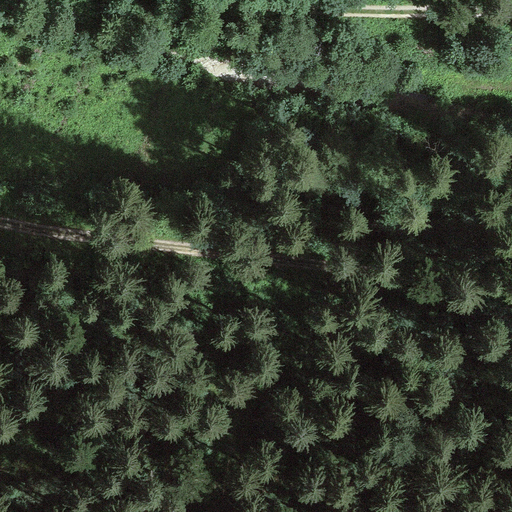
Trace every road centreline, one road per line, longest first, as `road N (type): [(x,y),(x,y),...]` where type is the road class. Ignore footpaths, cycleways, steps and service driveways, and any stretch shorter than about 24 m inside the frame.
road 1 (track): [(511,285),(101,238),(0,218)]
road 2 (track): [(300,0),(511,11)]
